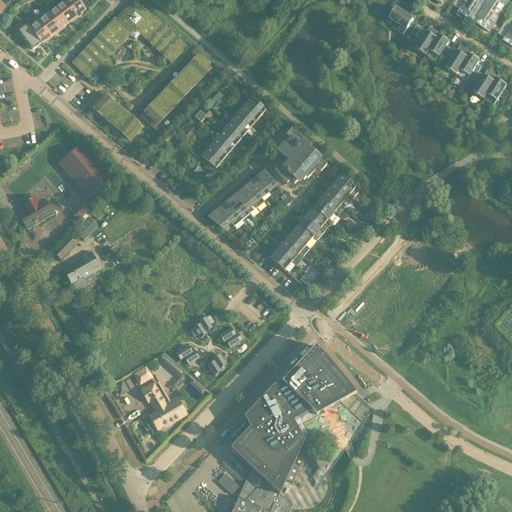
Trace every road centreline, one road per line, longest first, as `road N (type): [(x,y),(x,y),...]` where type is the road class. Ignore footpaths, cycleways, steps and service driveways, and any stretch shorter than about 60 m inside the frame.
road 1 (residential): [(128,486),(0,245)]
road 2 (residential): [(511,470),(422,420),(303,314)]
road 3 (residential): [(194,222),(0,54)]
road 4 (residential): [(303,314),(150,476),(128,486)]
